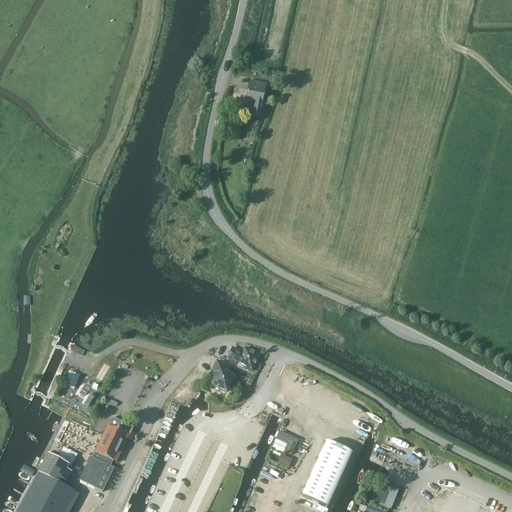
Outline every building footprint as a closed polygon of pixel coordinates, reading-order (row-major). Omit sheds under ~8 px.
[(246,101),(255,103),(252,116),(261,118),(264,105),(262,104),(267,86),(256,83),(255,89),(250,87),(246,101)] [(260,356),(245,348),(241,355),(238,353),(233,361),(237,363),(252,371),(260,356)] [(226,392),(234,377),(227,374),(230,368),(216,361),(210,374),(215,377),(211,385),(226,392)] [(69,393),(61,407),(91,421),(98,406),(95,405),(97,401),(105,384),(91,378),(83,394),(84,395),(82,399),(69,393)] [(129,436),(133,428),(112,418),(108,425),(95,452),(95,453),(92,458),(91,458),(80,481),(103,492),(114,470),(110,468),(113,462),(117,463),(129,436)] [(285,452),(292,455),(299,442),(281,433),(278,440),(288,445),(285,452)] [(327,442),(302,496),(328,508),(352,453),(327,442)] [(49,456),(40,473),(59,484),(61,479),(66,482),(71,473),(66,471),(69,466),(49,456)] [(280,463),(287,466),(289,461),(282,458),(280,463)] [(70,511),(79,495),(59,484),(40,473),(39,473),(16,511),(70,511)]
